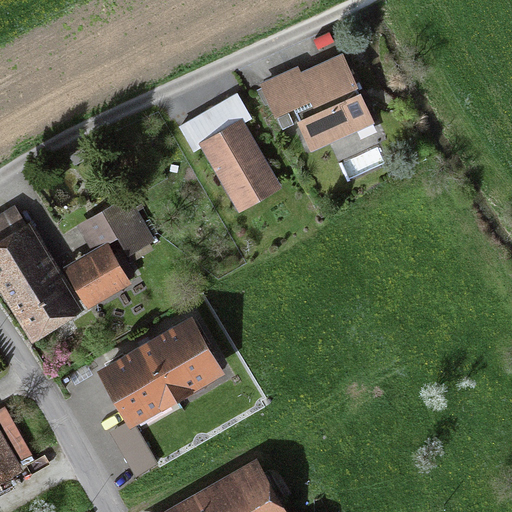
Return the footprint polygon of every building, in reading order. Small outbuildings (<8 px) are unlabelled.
[(366,109),(343,57),(302,76),(300,69),(265,85),(277,112),(293,105),(309,142),(329,133),(330,137),(357,125),(352,115),(366,109)] [(225,100),(223,108),(231,123),(248,113),(237,93),(225,100)] [(234,194),(269,174),(240,124),(205,144),(234,194)] [(351,177),(387,163),(380,144),(344,158),(351,177)] [(86,145),(69,154),(75,164),(91,155),(86,145)] [(83,226),(96,248),(106,242),(119,234),(128,249),(147,237),(126,201),(83,226)] [(52,273),(14,210),(0,218),(0,272),(34,328),(69,307),(50,275),(52,273)] [(115,256),(106,242),(96,248),(91,251),(94,256),(77,266),(95,298),(133,275),(121,252),(115,256)] [(190,322),(104,371),(132,419),(218,369),(190,322)] [(134,425),(114,437),(138,479),(159,467),(134,425)] [(0,475),(19,465),(0,430),(0,475)] [(279,511),(257,472),(186,511),(279,511)]
